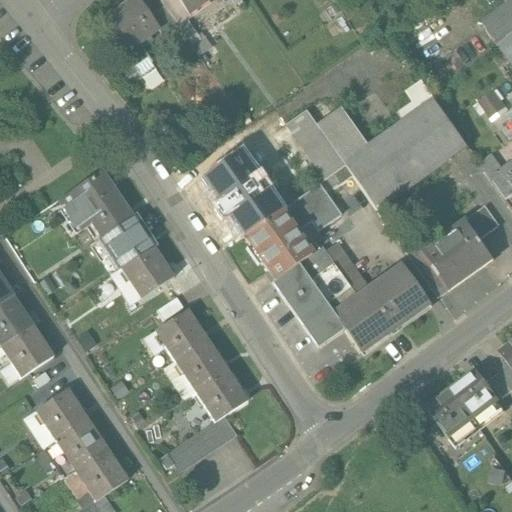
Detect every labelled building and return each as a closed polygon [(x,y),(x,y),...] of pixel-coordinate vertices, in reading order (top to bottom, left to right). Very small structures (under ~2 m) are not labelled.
[(136,0),(135,0),(100,25),(122,57),(158,32),(149,19),(136,0)] [(173,0),(174,1),(183,14),(185,13),(204,0),(173,0)] [(244,0),(227,0),(233,8),(244,0)] [(183,14),(174,1),(163,9),(163,10),(176,28),(177,30),(186,24),(190,21),(185,13),(183,14)] [(511,2),(481,25),(511,68),(511,103),(510,105),(511,107),(511,2)] [(176,28),(163,10),(149,19),(158,32),(162,38),(176,28)] [(210,50),(190,21),(186,24),(199,44),(191,50),(198,59),(210,50)] [(186,24),(177,30),(191,50),(199,44),(186,24)] [(141,45),(113,65),(127,84),(138,76),(142,80),(158,69),(141,45)] [(489,120),(508,106),(496,90),(477,104),(489,120)] [(360,153),(342,166),(344,169),(352,180),(377,215),(468,150),(433,101),(360,153)] [(316,128),(305,114),(284,129),(323,184),(325,183),(344,169),(342,166),(316,128)] [(316,128),(342,166),(360,153),(334,116),(316,128)] [(243,240),(280,214),(240,157),(203,182),(219,206),(215,209),(221,220),(227,216),(243,240)] [(511,198),(511,191),(509,186),(490,158),(479,165),(505,204),(511,198)] [(352,180),(344,169),(325,183),(333,194),(352,180)] [(102,174),(58,203),(69,219),(112,190),(102,174)] [(280,214),(243,240),(274,284),(310,259),(294,236),(311,224),(318,234),(340,218),(318,187),(280,214)] [(112,190),(69,219),(79,235),(91,227),(100,242),(133,221),(112,190)] [(396,202),(386,210),(391,217),(402,210),(396,202)] [(483,211),(463,224),(477,243),(496,230),(483,211)] [(100,242),(91,248),(111,278),(152,251),(133,221),(100,242)] [(420,254),(418,256),(445,295),(491,263),(477,243),(463,224),(420,254)] [(437,301),(445,295),(418,256),(420,254),(402,228),(391,235),(437,301)] [(314,246),(321,255),(336,245),(329,236),(314,246)] [(172,281),(152,251),(111,278),(131,308),(172,281)] [(310,259),(274,284),(320,351),(344,335),(333,318),(353,304),(319,253),(310,259)] [(353,304),(333,318),(344,335),(359,356),(427,308),(400,270),(353,304)] [(0,308),(12,301),(0,283),(0,308)] [(12,301),(0,308),(0,350),(0,351),(31,331),(12,301)] [(155,314),(162,324),(182,311),(175,301),(155,314)] [(187,314),(145,342),(155,357),(165,351),(175,365),(206,344),(187,314)] [(0,351),(0,372),(10,366),(21,382),(52,361),(31,331),(0,351)] [(206,344),(175,365),(194,395),(226,375),(206,344)] [(511,344),(498,355),(508,368),(511,373),(511,344)] [(511,392),(511,391),(511,373),(508,368),(499,375),(511,392)] [(226,375),(194,395),(214,426),(224,419),(246,405),(226,375)] [(500,401),(511,392),(499,375),(487,383),(500,401)] [(496,405),(474,376),(450,393),(479,431),(495,419),(489,410),(496,405)] [(479,431),(450,393),(425,412),(447,441),(454,437),(460,445),(479,431)] [(86,424),(66,394),(26,421),(35,435),(45,429),(55,444),(86,424)] [(420,418),(410,424),(422,444),(432,438),(420,418)] [(224,419),(214,426),(226,444),(236,437),(224,419)] [(55,444),(45,451),(65,481),(106,454),(86,424),(55,444)] [(226,444),(214,426),(204,433),(216,450),(226,444)] [(216,450),(204,433),(195,439),(206,457),(216,450)] [(206,457),(195,439),(185,445),(197,463),(206,457)] [(197,463),(185,445),(176,451),(188,469),(197,463)] [(188,469),(176,451),(167,457),(178,475),(188,469)] [(65,481),(63,482),(83,511),(84,511),(94,505),(104,498),(126,484),(106,454),(65,481)] [(112,511),(104,498),(94,505),(98,511),(112,511)]
